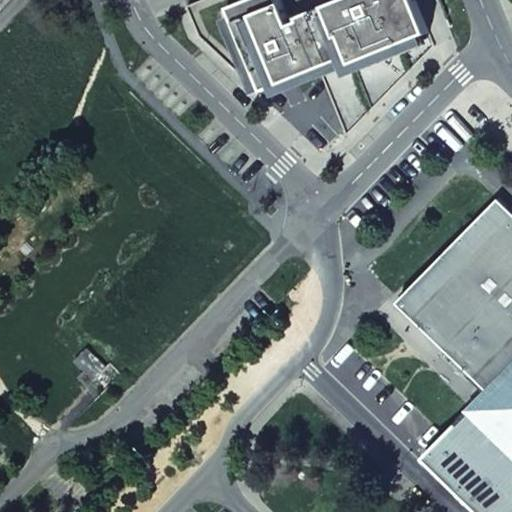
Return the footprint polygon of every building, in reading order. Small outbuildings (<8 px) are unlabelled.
[(282,0),(249,0),(231,8),(265,92),(322,68),(349,135),(435,46),(416,0),(294,0),(294,2),(299,14),(290,18),(282,0)] [(511,210),(501,199),(422,281),(463,320),(475,307),(511,343),(511,210)] [(422,281),(401,302),(476,375),(475,376),(492,392),(511,370),(511,343),(475,307),(463,320),(422,281)] [(511,370),(492,392),(476,408),(511,441),(511,370)] [(487,511),(511,511),(511,441),(476,408),(428,455),(487,511)]
